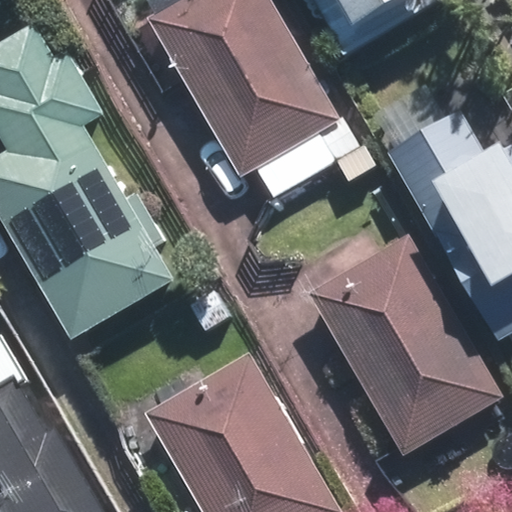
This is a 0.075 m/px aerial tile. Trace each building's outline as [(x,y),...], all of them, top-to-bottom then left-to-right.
[(262,171),(279,199),(363,150),(274,0),(192,0),(154,22),(246,181),(262,171)] [(311,0),(346,61),(440,8),(435,0),(311,0)] [(61,62),(42,29),(0,53),(0,129),(16,156),(0,164),(0,210),(78,345),(182,285),(161,249),(171,243),(145,197),(134,202),(92,131),(114,118),(76,53),(61,62)] [(460,120),(450,124),(432,91),(381,118),(401,154),(396,157),(442,239),(445,239),(503,344),(511,339),(511,162),(490,175),(460,120)] [(409,459),(508,400),(411,237),(313,296),(409,459)] [(204,511),(346,511),(256,356),(150,417),(204,511)] [(100,511),(58,442),(52,445),(19,390),(0,400),(0,511),(100,511)]
